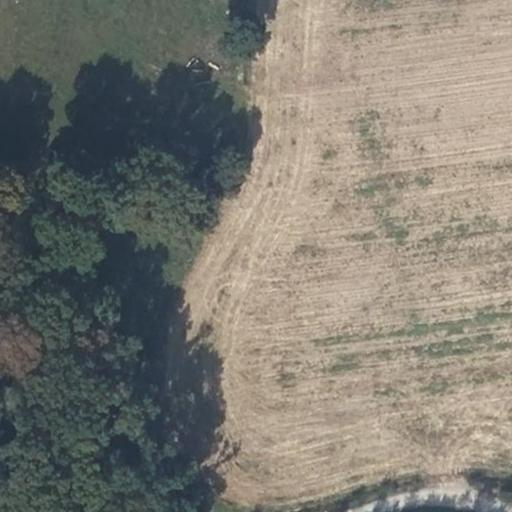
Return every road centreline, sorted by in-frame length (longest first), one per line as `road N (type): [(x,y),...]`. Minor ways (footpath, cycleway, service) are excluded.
road 1 (unclassified): [(176,511),(140,471),(0,212)]
road 2 (unclassified): [(509,511),(460,488),(422,484),(314,511)]
